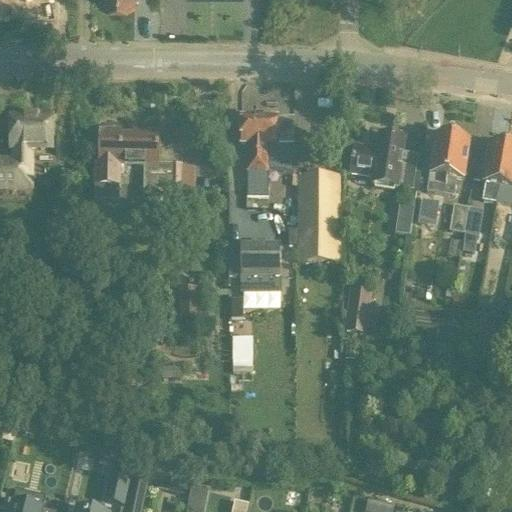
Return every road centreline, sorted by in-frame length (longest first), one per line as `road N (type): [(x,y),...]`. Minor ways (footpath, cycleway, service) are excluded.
road 1 (tertiary): [(346,64),(0,57)]
road 2 (tertiary): [(511,83),(346,64)]
